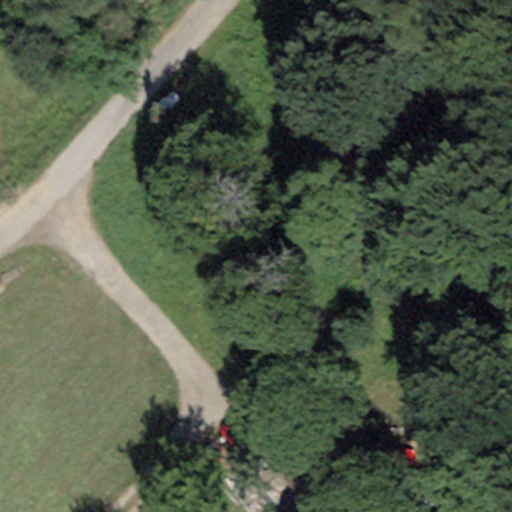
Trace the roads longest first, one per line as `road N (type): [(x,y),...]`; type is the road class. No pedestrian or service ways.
road 1 (track): [(210,0),(0,234)]
road 2 (track): [(124,511),(219,404)]
